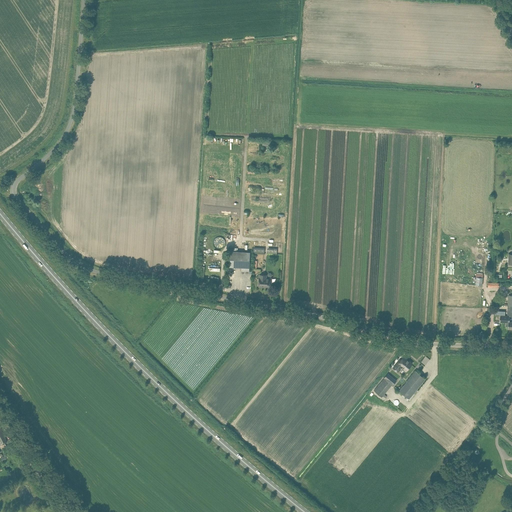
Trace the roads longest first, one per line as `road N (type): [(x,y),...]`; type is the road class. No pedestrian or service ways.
road 1 (unclassified): [(511,346),(427,342),(100,273),(68,257),(13,190),(71,118),(84,0)]
road 2 (secondary): [(304,511),(199,425),(0,212)]
